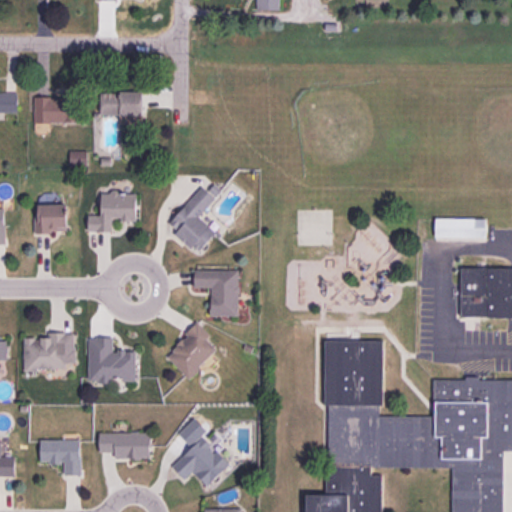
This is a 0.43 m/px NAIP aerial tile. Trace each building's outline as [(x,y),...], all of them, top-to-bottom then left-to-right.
[(279,0),(279,9),(257,9),(257,0),(279,0)] [(101,93),(101,114),(143,115),(144,91),(121,90),(121,93),(101,93)] [(0,111),(16,111),(16,92),(0,92),(0,111)] [(35,96),(34,121),(79,121),(79,94),(64,94),(64,98),(51,98),(51,96),(35,96)] [(71,151),(71,164),(87,164),(87,150),(71,151)] [(209,178),(171,221),(180,229),(176,233),(191,247),(196,243),(201,248),(216,231),(199,215),(222,190),(209,178)] [(137,193),(137,220),(122,220),(122,217),(112,217),(112,232),(89,232),(89,215),(102,215),(103,192),(111,192),(111,191),(113,189),(118,189),(120,191),(120,193),(137,193)] [(60,204),(67,216),(67,228),(49,229),(50,232),(35,232),(35,217),(40,217),(39,205),(60,204)] [(437,218),(487,219),(486,236),(436,236),(437,218)] [(461,268),(511,268),(511,316),(462,317),(461,268)] [(195,270),(238,270),(238,315),(211,315),(211,305),(213,305),(213,287),(195,286),(195,270)] [(168,356),(189,378),(200,368),(198,366),(217,349),(206,338),(210,334),(197,321),(185,332),(188,336),(172,350),(173,351),(168,356)] [(24,337),(24,371),(37,371),(37,367),(65,368),(65,362),(75,362),(75,347),(74,347),(74,334),(66,334),(66,332),(48,331),(48,337),(40,337),(40,339),(36,339),(36,337),(24,337)] [(89,338),(89,379),(100,379),(100,382),(111,382),(111,377),(124,377),(124,380),(135,380),(135,352),(125,352),(125,349),(118,349),(118,352),(113,352),(113,338),(89,338)] [(326,340),(383,340),(383,404),(379,404),(379,416),(435,416),(435,380),(467,380),(467,377),(479,377),(479,382),(511,382),(511,449),(503,449),(503,511),(453,511),(454,466),(371,466),(370,475),(382,475),(381,511),(309,511),(309,495),(326,496),(326,464),(329,464),(329,404),(326,404),(326,340)] [(190,427),(197,434),(199,432),(211,444),(208,447),(215,454),(217,451),(228,462),(206,484),(192,469),(184,477),(168,460),(187,442),(181,436),(190,427)] [(150,432),(150,457),(140,457),(140,460),(131,460),(131,457),(115,457),(115,452),(100,451),(100,432),(150,432)] [(0,474),(15,474),(15,457),(1,457),(1,450),(4,451),(5,437),(0,436),(0,474)] [(79,440),(79,456),(82,456),(82,474),(64,474),(64,464),(50,464),(50,462),(41,462),(41,440),(79,440)]
